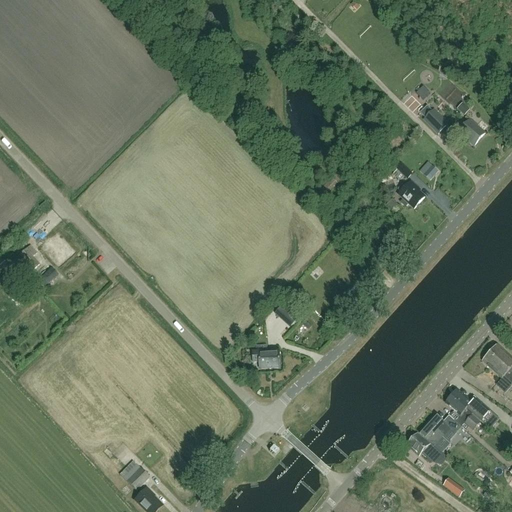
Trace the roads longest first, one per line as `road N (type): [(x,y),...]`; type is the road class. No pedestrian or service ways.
road 1 (unclassified): [(265,418),(0,136)]
road 2 (unclassified): [(265,418),(364,329),(511,162)]
road 3 (tertiary): [(345,488),(511,300)]
